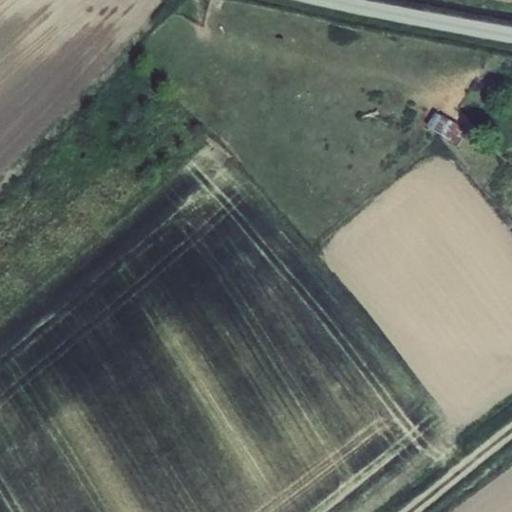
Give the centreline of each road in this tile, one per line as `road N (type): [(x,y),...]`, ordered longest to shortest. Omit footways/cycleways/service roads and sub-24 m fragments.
road 1 (unclassified): [(330,0),(511,34)]
road 2 (track): [(511,432),(411,511)]
